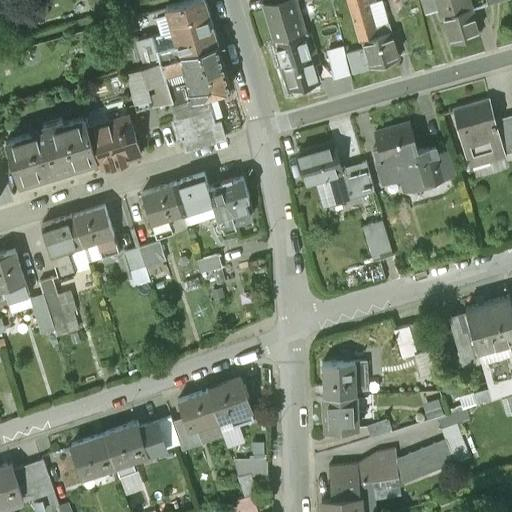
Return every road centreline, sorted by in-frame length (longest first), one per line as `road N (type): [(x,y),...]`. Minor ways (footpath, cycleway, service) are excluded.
road 1 (residential): [(0,436),(132,392),(291,322)]
road 2 (residential): [(0,223),(267,135)]
road 3 (residential): [(267,135),(511,61)]
road 4 (residential): [(291,322),(511,258)]
road 5 (residential): [(300,511),(291,322)]
road 6 (residential): [(291,322),(267,135)]
road 7 (residential): [(267,135),(223,0)]
